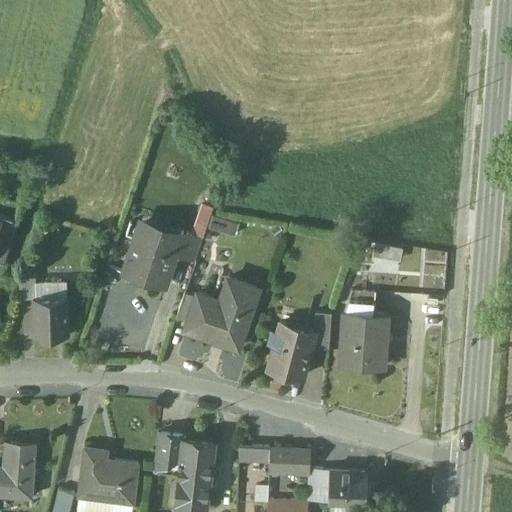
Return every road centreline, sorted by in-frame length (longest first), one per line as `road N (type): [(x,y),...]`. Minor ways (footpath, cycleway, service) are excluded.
road 1 (residential): [(0,382),(196,387),(471,463)]
road 2 (primary): [(471,463),(504,0)]
